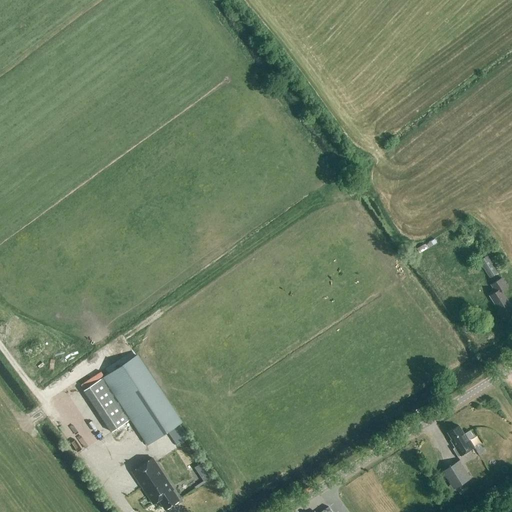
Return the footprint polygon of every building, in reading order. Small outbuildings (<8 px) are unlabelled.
[(435,240),(426,245),(428,249),(437,243),(435,240)] [(498,272),(488,256),(479,261),(489,278),(498,272)] [(501,278),(490,285),(495,292),(489,296),(501,314),(511,306),(502,290),(507,287),(501,278)] [(182,422),(138,355),(103,378),(147,445),(182,422)] [(79,433),(83,431),(85,435),(102,425),(89,404),(69,417),(79,433)] [(458,458),(467,452),(474,448),(469,439),(466,434),(464,434),(459,426),(448,433),(456,447),(453,449),(458,458)] [(152,458),(132,471),(153,504),(159,500),(165,509),(178,501),(171,489),(172,488),(152,458)] [(443,472),(454,489),(471,479),(460,461),(443,472)] [(200,463),(195,467),(199,473),(205,470),(200,463)]
